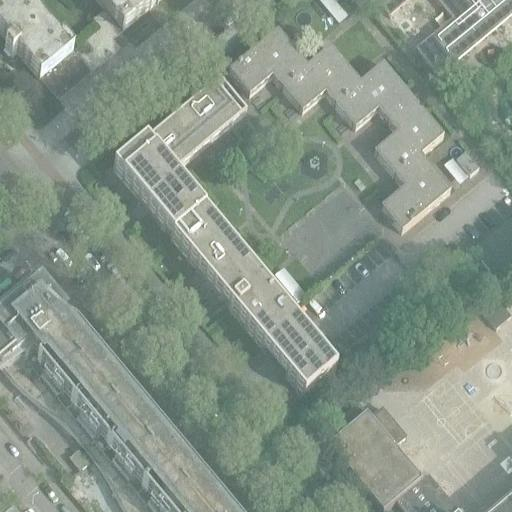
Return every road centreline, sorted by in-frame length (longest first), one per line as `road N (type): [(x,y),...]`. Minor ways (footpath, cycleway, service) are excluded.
road 1 (residential): [(294,511),(61,234)]
road 2 (residential): [(20,185),(244,0)]
